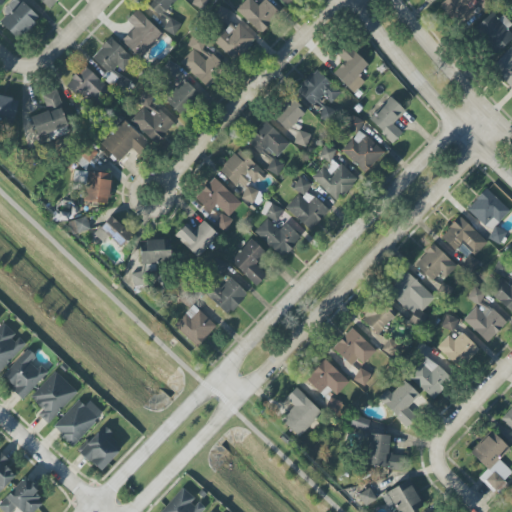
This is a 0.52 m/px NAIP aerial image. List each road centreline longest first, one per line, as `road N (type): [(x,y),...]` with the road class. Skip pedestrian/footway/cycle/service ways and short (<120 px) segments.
road 1 (residential): [(473,100),(151,456),(89,511)]
road 2 (residential): [(131,511),(498,125)]
road 3 (residential): [(168,177),(346,0)]
road 4 (secondary): [(352,0),(461,134),(511,180)]
road 5 (secondary): [(511,138),(391,0)]
road 6 (residential): [(108,511),(0,412)]
road 7 (residential): [(454,475),(452,432),(511,368)]
road 8 (residential): [(132,197),(133,183),(149,171),(163,173),(174,190),(159,212),(145,212),(132,197)]
